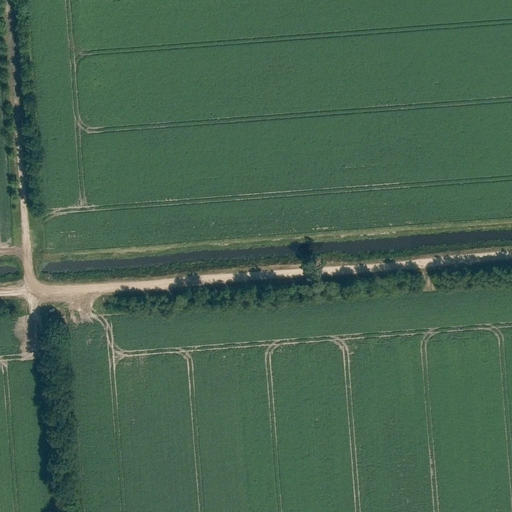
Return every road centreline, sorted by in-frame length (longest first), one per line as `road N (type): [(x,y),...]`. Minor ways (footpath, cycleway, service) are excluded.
road 1 (track): [(511,254),(0,293)]
road 2 (track): [(31,290),(9,0)]
